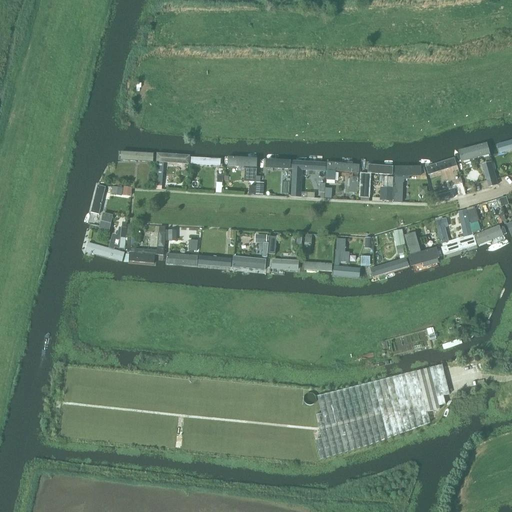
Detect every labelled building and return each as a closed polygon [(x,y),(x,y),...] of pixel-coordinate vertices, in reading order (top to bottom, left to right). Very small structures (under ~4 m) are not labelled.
[(511,140),(497,145),(499,153),(511,149),(511,140)] [(458,152),(461,164),(490,155),(486,144),(458,152)] [(120,162),(154,163),(154,154),(120,149),(120,162)] [(156,164),(188,166),(188,157),(157,155),(156,164)] [(191,165),(220,167),(220,160),(191,158),(191,165)] [(226,167),(255,169),(255,160),(226,158),(226,167)] [(426,167),(429,175),(456,167),(454,159),(426,167)] [(264,170),(290,172),(290,162),(264,161),(264,170)] [(291,170),(325,172),(325,164),(292,162),(291,170)] [(488,188),(497,185),(491,162),(482,165),(488,188)] [(326,175),(359,177),(359,166),(327,164),(326,175)] [(368,173),(392,175),(393,168),(369,166),(368,173)] [(395,167),(395,176),(421,177),(421,168),(395,167)] [(244,182),(256,183),(257,169),(244,168),(244,182)] [(292,192),(301,193),(302,171),(292,171),(292,192)] [(360,173),(358,198),(369,199),(371,174),(360,173)] [(395,202),(402,202),(403,183),(404,183),(404,177),(394,177),(394,184),(393,184),(392,202),(395,202)] [(393,179),(384,178),(384,187),(392,188),(393,179)] [(460,185),(453,188),(455,197),(463,195),(460,185)] [(96,186),(90,215),(100,217),(106,188),(96,186)] [(132,188),(124,187),(123,196),(131,197),(132,188)] [(121,196),(122,188),(112,188),(112,195),(121,196)] [(382,189),(382,198),(392,198),(392,189),(382,189)] [(506,197),(498,199),(501,207),(508,204),(506,197)] [(475,209),(467,211),(470,223),(478,221),(475,209)] [(473,235),(466,210),(458,212),(459,215),(458,216),(465,237),(473,235)] [(445,219),(434,222),(437,231),(440,230),(443,243),(449,242),(445,228),(448,228),(445,219)] [(116,235),(112,234),(108,249),(114,250),(114,248),(119,249),(126,249),(127,228),(121,228),(119,227),(116,235)] [(474,237),(478,247),(503,238),(500,228),(474,237)] [(176,241),(176,230),(168,230),(168,241),(176,241)] [(402,230),(393,232),(396,247),(405,245),(402,230)] [(263,244),(268,244),(269,244),(270,236),(267,236),(267,235),(256,234),(255,243),(263,244)] [(414,234),(403,237),(409,255),(419,252),(414,234)] [(277,238),(270,237),(268,254),(275,255),(277,238)] [(441,248),(444,257),(476,247),(473,238),(441,248)] [(340,253),(345,253),(346,239),(337,239),(336,250),(336,254),(340,254),(340,253)] [(85,253),(118,263),(121,253),(88,243),(85,253)] [(403,246),(396,247),(397,255),(404,253),(403,246)] [(411,268),(439,259),(436,249),(408,258),(411,268)] [(130,253),(129,265),(154,266),(154,254),(130,253)] [(166,266),(195,269),(196,257),(167,254),(166,266)] [(198,268),(230,271),(231,259),(199,256),(198,268)] [(370,257),(360,257),(360,267),(370,267),(370,257)] [(233,269),(265,272),(266,261),(234,258),(233,269)] [(405,259),(370,271),(373,280),(408,268),(405,259)] [(272,271),(298,273),(299,262),(273,260),(272,271)] [(303,272),(331,274),(332,265),(304,263),(303,272)] [(333,277),(361,279),(362,269),(334,266),(333,277)] [(321,439),(315,440),(320,460),(368,446),(430,423),(427,412),(440,409),(440,408),(439,406),(445,405),(443,396),(449,395),(441,365),(417,372),(317,397),(322,414),(315,415),(321,439)]
